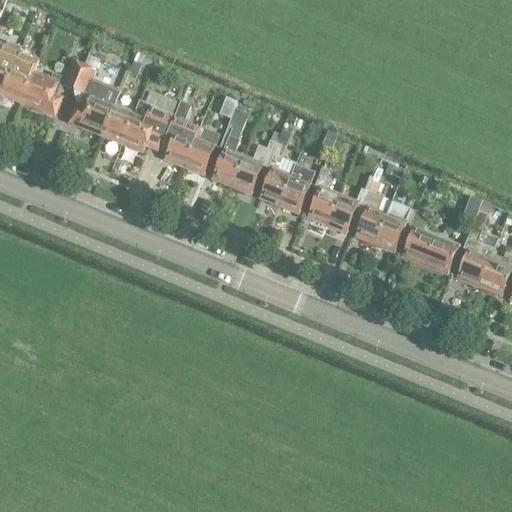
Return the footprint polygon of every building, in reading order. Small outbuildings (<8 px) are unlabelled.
[(8,49),(0,45),(0,95),(3,96),(15,67),(23,49),(10,44),(8,49)] [(75,92),(85,67),(72,62),(62,86),(75,92)] [(137,79),(142,67),(134,63),(129,75),(137,79)] [(23,104),(35,74),(15,67),(3,96),(23,104)] [(89,97),(99,73),(85,67),(75,92),(89,97)] [(54,116),(61,99),(53,96),(58,84),(35,74),(23,104),(54,116)] [(185,104),(192,88),(188,87),(182,103),(185,104)] [(104,137),(115,108),(90,98),(86,109),(79,106),(72,124),(104,137)] [(232,121),(236,110),(239,104),(228,99),(221,116),(232,121)] [(123,145),(140,104),(139,103),(134,116),(115,108),(104,137),(123,145)] [(184,169),(201,129),(185,123),(192,107),(182,103),(170,132),(176,135),(165,161),(184,169)] [(162,139),(171,116),(140,104),(123,145),(144,153),(151,135),(162,139)] [(232,189),(245,158),(236,155),(241,142),(240,142),(251,116),(236,110),(232,121),(229,129),(233,131),(231,138),(213,181),(232,189)] [(204,177),(216,147),(220,137),(201,129),(184,169),(204,177)] [(268,169),(282,135),(276,133),(269,151),(260,147),(254,162),(245,158),(232,189),(252,197),(264,167),(268,169)] [(288,148),(292,136),(283,133),(282,135),(268,169),(273,170),(260,201),(279,208),(296,167),(297,165),(280,158),(285,147),(288,148)] [(320,152),(329,156),(337,137),(328,133),(320,152)] [(299,216),(311,186),(316,175),(296,167),(279,208),(299,216)] [(327,228),(339,198),(331,194),(339,175),(324,169),(316,188),(320,190),(308,220),(327,228)] [(375,247),(392,203),(385,201),(385,200),(379,197),(383,186),(374,182),(369,193),(357,223),(361,225),(356,240),(375,247)] [(357,223),(369,193),(364,191),(358,205),(339,198),(327,228),(347,236),(353,222),(357,223)] [(395,255),(407,225),(412,212),(392,203),(375,247),(395,255)] [(469,253),(458,280),(480,289),(492,260),(495,252),(478,245),(488,218),(487,217),(491,208),(483,205),(464,251),(469,253)] [(426,267),(437,240),(425,235),(432,218),(418,212),(411,229),(415,231),(404,258),(426,267)] [(449,277),(460,249),(437,240),(426,267),(449,277)] [(492,260),(480,289),(502,299),(511,275),(511,253),(507,252),(502,264),(492,260)]
